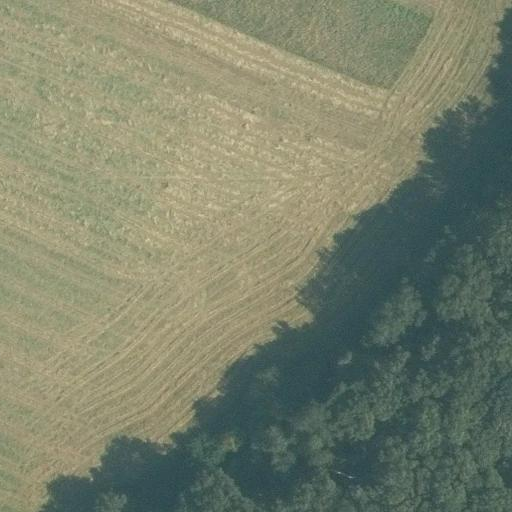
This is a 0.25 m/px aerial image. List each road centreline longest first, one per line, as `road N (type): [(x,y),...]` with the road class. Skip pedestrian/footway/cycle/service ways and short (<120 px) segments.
road 1 (track): [(310,405),(353,375),(511,170)]
road 2 (track): [(511,419),(452,404),(310,405)]
road 3 (track): [(310,405),(177,511)]
